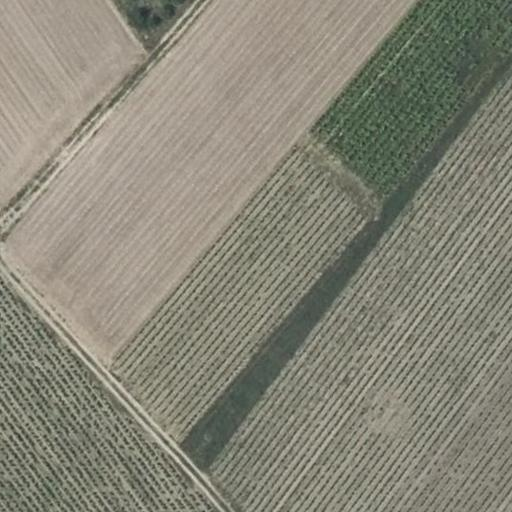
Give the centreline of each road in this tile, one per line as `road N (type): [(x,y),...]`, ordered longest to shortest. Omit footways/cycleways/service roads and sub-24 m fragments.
road 1 (track): [(233,511),(0,242)]
road 2 (track): [(0,206),(49,168),(202,0)]
